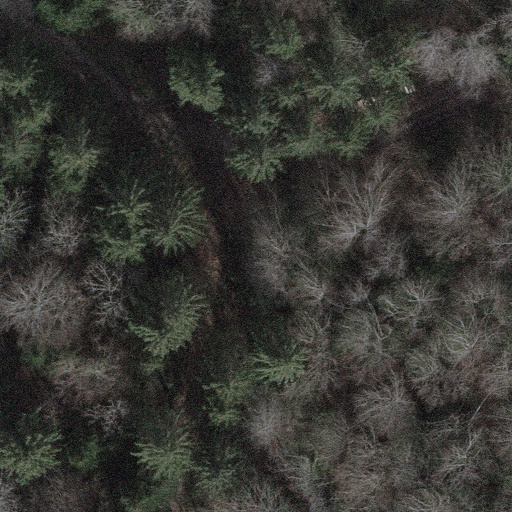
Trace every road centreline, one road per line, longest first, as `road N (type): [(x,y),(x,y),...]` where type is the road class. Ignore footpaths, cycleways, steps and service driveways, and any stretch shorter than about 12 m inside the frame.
road 1 (track): [(179,511),(189,486),(218,103),(244,0)]
road 2 (track): [(79,0),(172,90),(278,115),(397,96),(511,55)]
